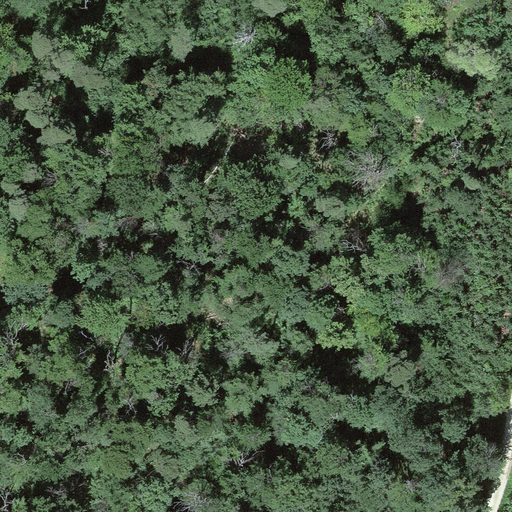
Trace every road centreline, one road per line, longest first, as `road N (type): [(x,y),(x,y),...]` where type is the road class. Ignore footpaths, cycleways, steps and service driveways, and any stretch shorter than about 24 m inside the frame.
road 1 (track): [(81,511),(511,63)]
road 2 (track): [(0,95),(103,0)]
